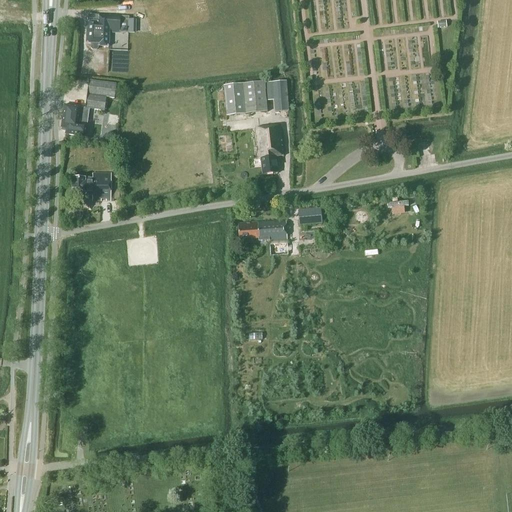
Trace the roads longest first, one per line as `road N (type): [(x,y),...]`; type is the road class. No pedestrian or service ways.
road 1 (unclassified): [(40,234),(511,155)]
road 2 (primary): [(40,234),(50,16)]
road 3 (primary): [(31,407),(40,234)]
